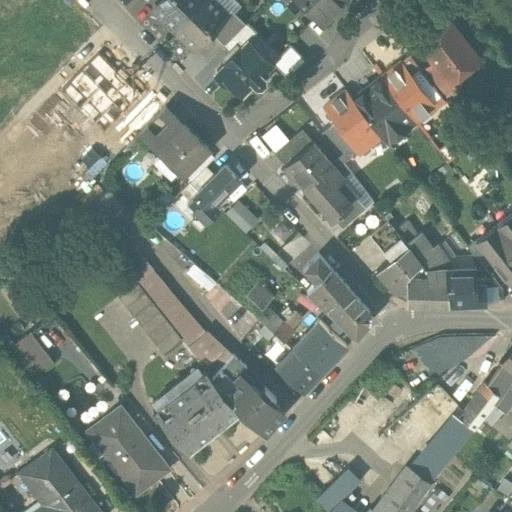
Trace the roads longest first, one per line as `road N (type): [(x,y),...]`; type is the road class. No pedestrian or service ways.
road 1 (residential): [(397,327),(217,511)]
road 2 (residential): [(251,166),(397,327)]
road 3 (residential): [(227,139),(337,57),(350,30),(388,0)]
road 4 (residential): [(89,0),(227,139)]
